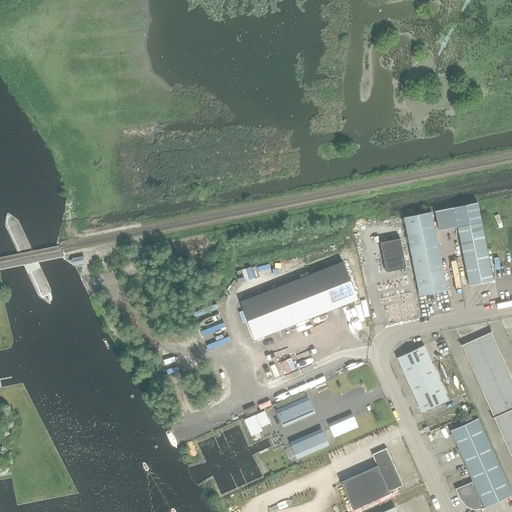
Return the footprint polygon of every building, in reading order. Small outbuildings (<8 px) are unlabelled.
[(477,203),(434,211),(438,231),(457,227),(469,286),(493,281),(477,203)] [(420,298),(447,292),(432,214),(404,220),(420,298)] [(406,268),(400,238),(380,242),(386,272),(406,268)] [(343,260),(238,301),(254,341),(358,300),(343,260)] [(480,348),(495,341),(491,333),(491,332),(476,339),(480,348)] [(480,348),(476,339),(461,345),(461,346),(462,346),(465,354),(480,348)] [(480,348),(484,357),(499,350),(495,341),(480,348)] [(421,413),(448,400),(423,345),(397,358),(421,413)] [(484,357),(480,348),(465,354),(469,363),(484,357)] [(488,366),(503,359),(499,350),(484,357),(488,366)] [(488,366),(484,357),(469,363),(473,372),(488,366)] [(488,366),(492,375),(507,368),(503,359),(488,366)] [(492,375),(488,366),(473,372),(477,381),(492,375)] [(492,375),(496,384),(511,377),(507,368),(492,375)] [(496,384),(492,375),(477,381),(481,390),(496,384)] [(496,384),(500,393),(511,387),(511,380),(511,377),(496,384)] [(500,393),(496,384),(481,390),(485,400),(500,393)] [(504,402),(511,398),(511,387),(500,393),(504,402)] [(304,392),(275,405),(277,411),(283,426),(314,413),(307,398),(304,392)] [(504,402),(500,393),(485,400),(489,409),(504,402)] [(504,402),(489,409),(493,418),(508,411),(504,402)] [(511,420),(511,419),(508,411),(493,418),(497,427),(511,420)] [(255,415),(244,420),(251,436),(262,431),(259,424),(260,427),(269,424),(264,412),(255,416),(255,415)] [(353,415),(329,426),(334,437),(358,427),(353,415)] [(511,496),(478,418),(450,431),(484,508),(511,496)] [(511,430),(511,420),(497,427),(501,436),(511,430)] [(297,458),(327,445),(321,430),(291,443),(297,458)] [(511,441),(511,430),(501,436),(505,445),(511,441)] [(353,510),(383,496),(390,493),(389,492),(403,486),(386,448),(372,455),(377,466),(340,482),(353,510)]
